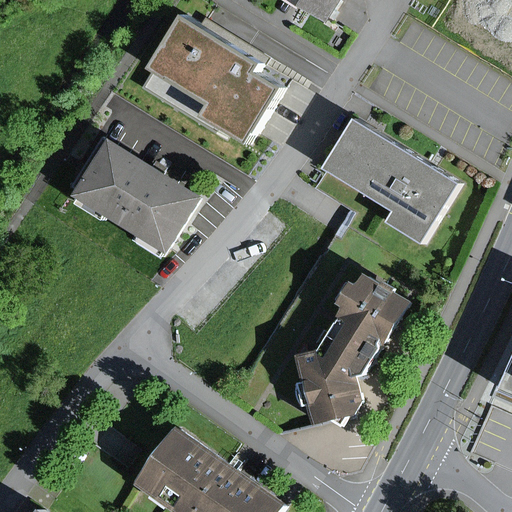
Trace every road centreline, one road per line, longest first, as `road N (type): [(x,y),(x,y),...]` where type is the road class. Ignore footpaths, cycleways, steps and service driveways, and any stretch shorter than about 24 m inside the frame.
road 1 (residential): [(137,340),(273,184),(397,0)]
road 2 (residential): [(137,340),(364,511)]
road 3 (residential): [(0,511),(137,340)]
road 4 (primary): [(511,250),(416,447)]
